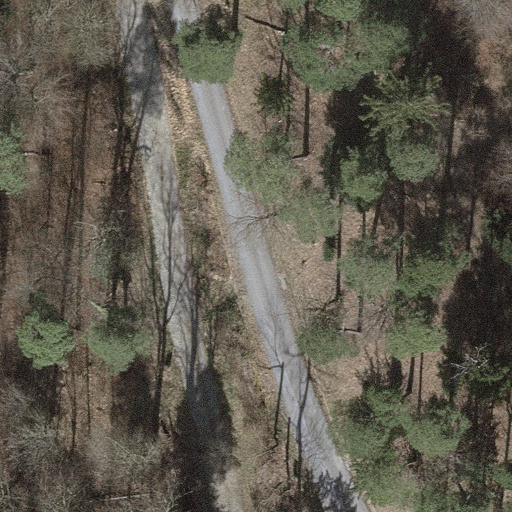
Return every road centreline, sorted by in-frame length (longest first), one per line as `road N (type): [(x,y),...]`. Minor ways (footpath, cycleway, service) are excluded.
road 1 (track): [(345,511),(298,404),(182,0)]
road 2 (track): [(229,511),(131,0)]
